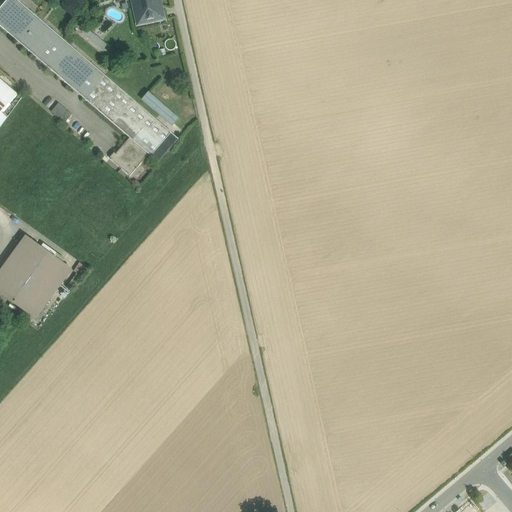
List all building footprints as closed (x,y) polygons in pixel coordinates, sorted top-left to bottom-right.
[(171,133),(17,0),(7,0),(3,6),(0,8),(0,25),(130,138),(149,154),(151,156),(171,133)] [(132,0),(138,24),(163,19),(159,0),(132,0)] [(109,47),(78,21),(71,29),(102,55),(109,47)] [(17,95),(0,79),(0,114),(1,113),(17,95)] [(180,89),(167,104),(173,109),(186,94),(180,89)] [(170,126),(177,118),(147,91),(139,99),(170,126)] [(72,114),(58,103),(51,112),(64,123),(72,114)] [(149,154),(130,138),(111,160),(130,176),(149,154)] [(0,284),(0,292),(30,314),(65,265),(32,240),(10,270),(0,284)] [(88,269),(80,263),(73,271),(82,277),(88,269)] [(4,268),(0,272),(0,284),(10,270),(6,267),(4,268)]
